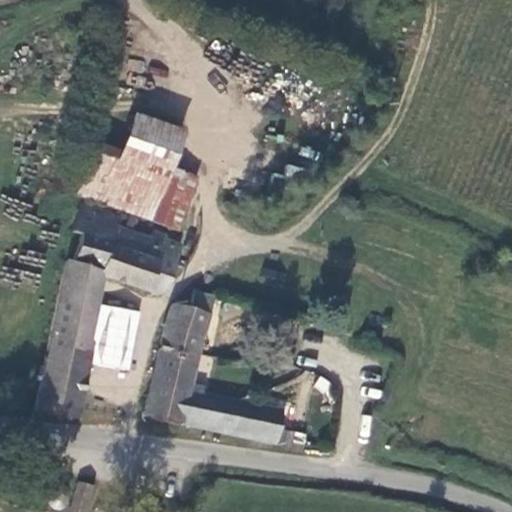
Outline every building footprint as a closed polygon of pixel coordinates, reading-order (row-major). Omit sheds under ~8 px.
[(130,116),(118,152),(168,167),(179,132),(130,116)] [(116,160),(91,153),(76,194),(82,196),(178,226),(191,186),(166,178),(168,167),(118,152),(116,160)] [(117,215),(80,202),(70,233),(78,235),(69,263),(63,263),(30,410),(70,416),(86,350),(80,349),(95,277),(141,292),(156,293),(163,289),(177,239),(149,229),(146,233),(121,225),(117,223),(117,215)] [(179,287),(174,305),(205,313),(207,306),(210,297),(179,287)] [(200,334),(205,313),(174,305),(168,304),(163,322),(140,415),(269,440),(277,408),(223,396),(222,400),(183,391),(196,333),(200,334)] [(79,473),(76,488),(93,491),(96,476),(79,473)] [(76,488),(71,511),(88,511),(93,491),(76,488)] [(52,495),(47,500),(47,507),(49,511),(64,511),(67,510),(68,503),(65,497),(59,494),(52,495)]
